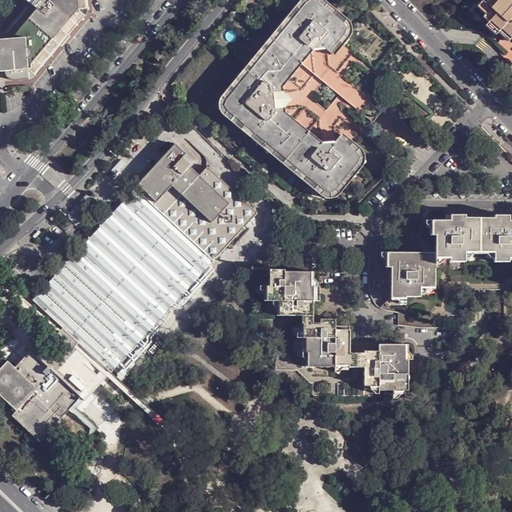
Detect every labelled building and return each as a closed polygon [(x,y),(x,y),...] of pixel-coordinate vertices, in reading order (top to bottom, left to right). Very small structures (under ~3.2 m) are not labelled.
[(0,67),(4,67),(4,71),(6,76),(10,79),(14,81),(19,80),(26,79),(28,79),(33,78),(36,75),(87,15),(88,12),(88,10),(87,0),(38,0),(34,6),(25,6),(0,37),(0,67)] [(341,140),(337,145),(357,162),(358,165),(357,168),(333,197),(329,198),(325,198),(225,116),(224,113),(224,111),(224,109),(225,106),(306,7),(308,6),(309,5),(312,5),(313,5),(316,7),(343,30),(344,33),(344,36),(344,38),(343,41),(329,56),(334,60),(345,48),(350,41),(351,39),(352,35),(351,30),(349,26),(317,0),(304,0),(301,3),(218,105),(217,110),(218,115),(221,120),(323,204),(327,205),(333,204),(338,201),(363,171),(363,169),(365,164),(364,159),(361,155),(341,140)] [(501,34),(510,42),(511,43),(511,4),(510,3),(506,0),(502,0),(497,5),(492,0),(486,8),(482,5),(478,11),(486,19),(484,21),(489,27),(490,25),(500,35),(501,34)] [(357,162),(337,145),(334,148),(322,149),(285,118),(281,93),(301,69),(313,54),(325,53),(329,56),(343,41),(344,38),(344,36),(344,33),(343,30),(316,7),(313,5),(312,5),(309,5),(308,6),(306,7),(225,106),(224,109),(224,111),(224,113),(225,116),(325,198),(329,198),(333,197),(357,168),(358,165),(357,162)] [(489,27),(499,36),(500,35),(490,25),(489,27)] [(496,40),(499,36),(489,27),(486,30),(496,40)] [(508,44),(510,42),(501,34),(500,35),(499,36),(508,44)] [(313,54),(301,69),(373,128),(400,94),(345,48),(334,60),(329,56),(325,53),(313,54)] [(215,264),(257,218),(205,170),(197,180),(187,171),(192,166),(172,147),(156,163),(134,188),(136,190),(215,264)] [(77,406),(75,404),(100,378),(103,375),(108,381),(215,264),(136,190),(132,194),(133,195),(30,308),(74,350),(62,364),(48,379),(27,359),(12,376),(4,369),(0,373),(0,406),(13,419),(8,425),(37,450),(77,406)] [(437,242),(436,260),(436,265),(443,265),(451,266),(451,269),(465,269),(466,266),(466,260),(472,260),(489,260),(496,260),(495,266),(495,269),(510,270),(510,266),(511,266),(511,227),(511,222),(496,222),(496,225),(466,224),(466,222),(451,222),(451,228),(437,227),(437,242)] [(392,259),(392,274),(392,306),(400,306),(406,306),(406,304),(421,304),(421,301),(421,295),(428,295),(435,295),(436,271),(436,265),(436,260),(392,259)] [(268,293),(268,277),(267,277),(267,275),(254,275),(254,277),(251,277),(250,338),(275,339),(275,378),(296,378),(310,391),(313,391),(312,402),(314,404),(338,404),(338,392),(344,392),(344,404),(378,405),(379,398),(379,395),(370,395),(370,393),(364,393),(364,375),(349,375),(349,373),(335,373),(334,374),(307,374),(307,360),(306,360),(306,345),(303,345),(303,330),(301,330),(302,323),(279,322),(279,308),(265,307),(266,293),(268,293)] [(268,276),(268,277),(268,293),(266,293),(265,307),(279,308),(279,322),(302,323),(301,330),(303,330),(303,345),(306,345),(306,360),(307,360),(307,374),(334,374),(335,373),(349,373),(349,375),(364,375),(364,393),(370,393),(370,395),(379,395),(379,398),(394,398),(394,399),(403,399),(403,398),(408,398),(409,367),(407,367),(407,353),(379,352),(379,359),(364,359),(364,361),(350,361),(350,338),(335,338),(335,327),(320,327),(320,331),(313,331),(313,294),(311,293),(312,279),(284,278),(283,277),(268,276)] [(161,348),(154,341),(139,356),(147,363),(161,348)]
